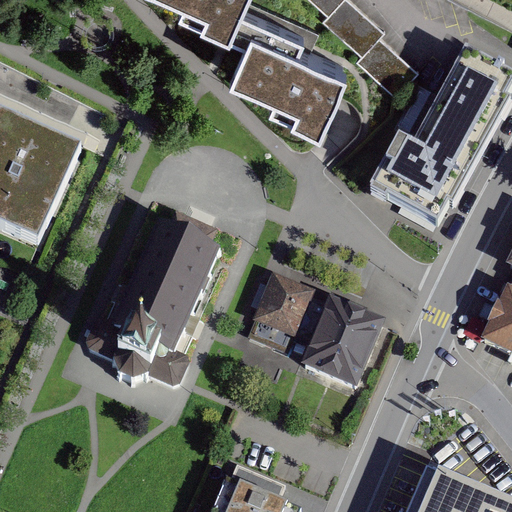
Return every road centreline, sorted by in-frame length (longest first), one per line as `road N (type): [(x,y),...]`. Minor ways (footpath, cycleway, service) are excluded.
road 1 (residential): [(134,0),(313,187),(410,270),(451,290)]
road 2 (residential): [(353,511),(420,360)]
road 3 (residential): [(451,290),(511,169)]
